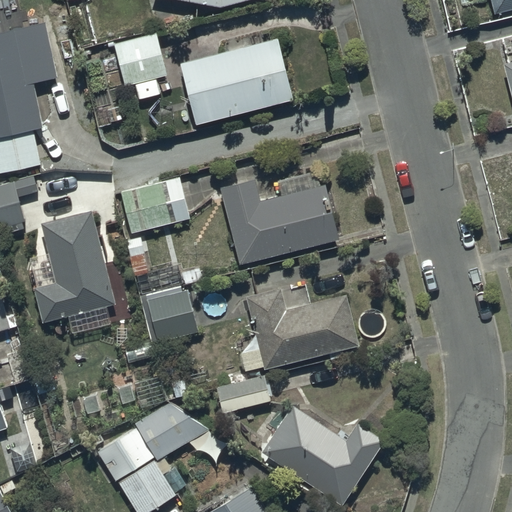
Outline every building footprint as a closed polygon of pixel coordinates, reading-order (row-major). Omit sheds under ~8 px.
[(511,0),(486,0),(490,13),(511,6),(511,0)] [(41,21),(0,30),(0,172),(38,164),(30,128),(38,126),(28,82),(53,77),(41,21)] [(153,33),(111,43),(121,86),(129,85),(133,100),(154,95),(151,78),(163,75),(153,33)] [(175,64),(191,125),(287,99),(271,38),(175,64)] [(511,58),(499,62),(511,114),(511,58)] [(252,178),(216,187),(235,265),(334,241),(319,183),(312,185),(309,172),(276,181),(279,195),(257,200),(252,178)] [(118,192),(128,233),(187,218),(177,178),(118,192)] [(12,181),(0,184),(0,226),(23,220),(12,181)] [(29,287),(38,321),(111,303),(88,210),(36,223),(50,281),(29,287)] [(277,288),(243,296),(255,348),(237,352),(241,370),(260,365),(261,369),(355,346),(343,294),(282,309),(277,288)] [(185,289),(143,300),(153,341),(196,331),(185,289)] [(212,388),(219,413),(267,400),(261,375),(212,388)] [(134,425),(94,452),(112,481),(114,480),(133,511),(145,511),(156,505),(157,507),(172,498),(171,496),(174,494),(173,491),(184,485),(173,468),(161,475),(153,461),(206,429),(168,402),(132,421),(134,425)] [(341,439),(290,403),(266,438),(257,451),(337,506),(381,441),(353,422),(341,439)] [(0,483),(0,511),(10,511),(0,493),(12,487),(8,479),(0,483)] [(264,511),(248,485),(203,511),(264,511)]
